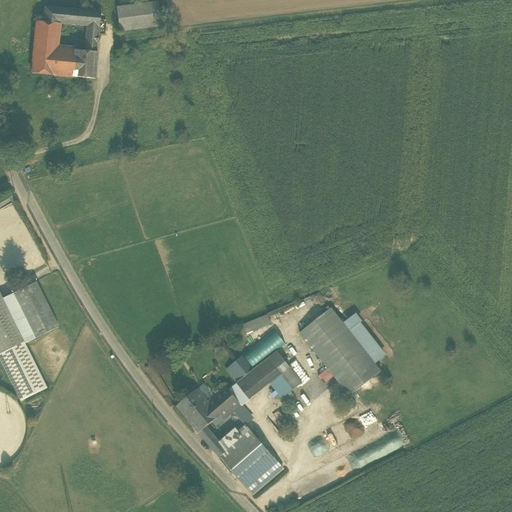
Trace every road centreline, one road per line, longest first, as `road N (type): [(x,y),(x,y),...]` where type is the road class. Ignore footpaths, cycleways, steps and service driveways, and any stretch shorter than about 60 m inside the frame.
road 1 (residential): [(259,511),(139,382),(0,140)]
road 2 (track): [(438,0),(167,32)]
